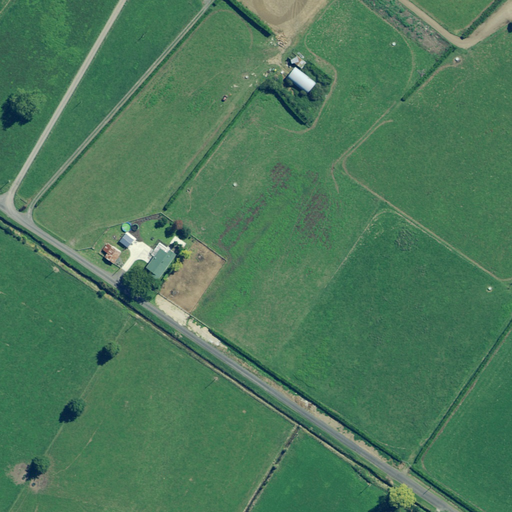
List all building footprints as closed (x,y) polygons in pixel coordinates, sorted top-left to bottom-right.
[(306,63),(292,53),(288,58),(302,69),(306,63)] [(315,83),(295,68),(287,78),(307,93),(315,83)] [(134,240),(126,233),(119,241),(128,248),(134,240)] [(171,249),(161,241),(151,254),(155,256),(146,268),(153,272),(150,275),(157,280),(177,253),(171,249)] [(121,252),(107,243),(102,251),(105,254),(103,256),(113,263),(121,252)]
